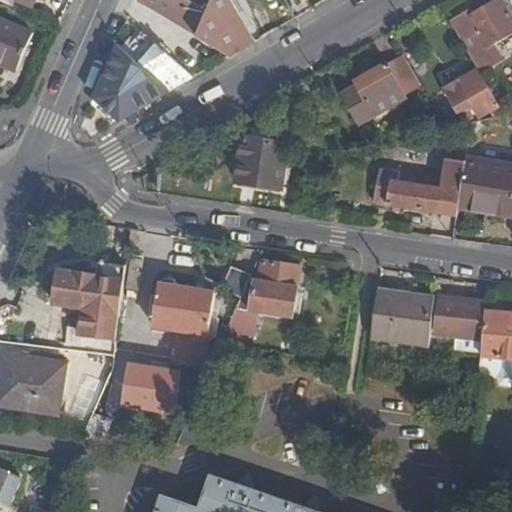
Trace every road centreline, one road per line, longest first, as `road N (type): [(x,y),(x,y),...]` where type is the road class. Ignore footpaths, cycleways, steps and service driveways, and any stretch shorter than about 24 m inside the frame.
road 1 (secondary): [(511,265),(110,208),(90,168)]
road 2 (residential): [(386,0),(90,168)]
road 3 (tertiary): [(32,156),(105,0)]
